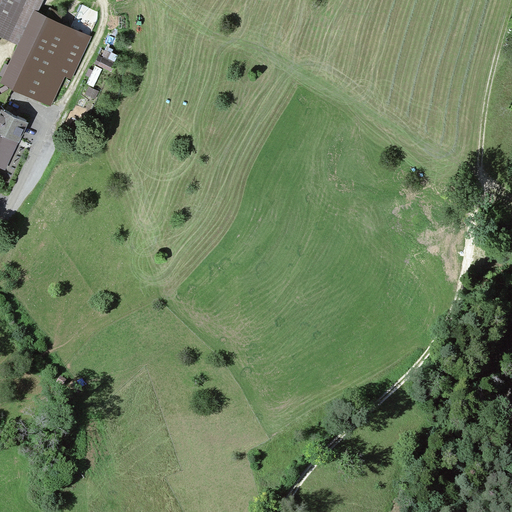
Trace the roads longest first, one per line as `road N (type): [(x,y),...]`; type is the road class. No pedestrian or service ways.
road 1 (track): [(280,511),(322,453),(416,367),(454,312),(476,179)]
road 2 (track): [(476,179),(489,83),(511,3)]
